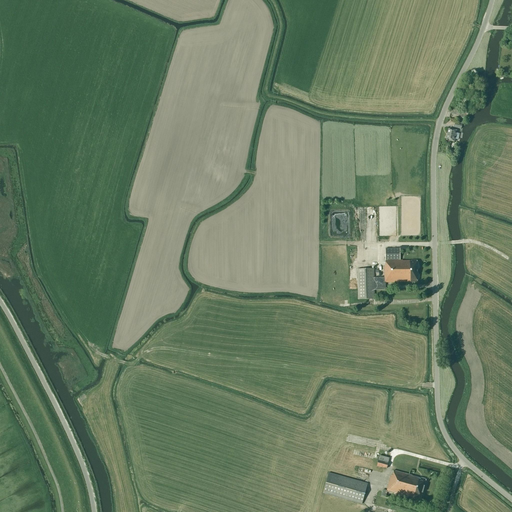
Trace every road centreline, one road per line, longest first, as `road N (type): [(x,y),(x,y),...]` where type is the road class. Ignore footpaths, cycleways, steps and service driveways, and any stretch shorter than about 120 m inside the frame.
road 1 (tertiary): [(511,499),(454,450),(436,398),(434,144),(491,0)]
road 2 (track): [(440,119),(345,116),(266,95),(280,29),(271,0)]
road 3 (unclassified): [(93,511),(75,448),(0,302)]
